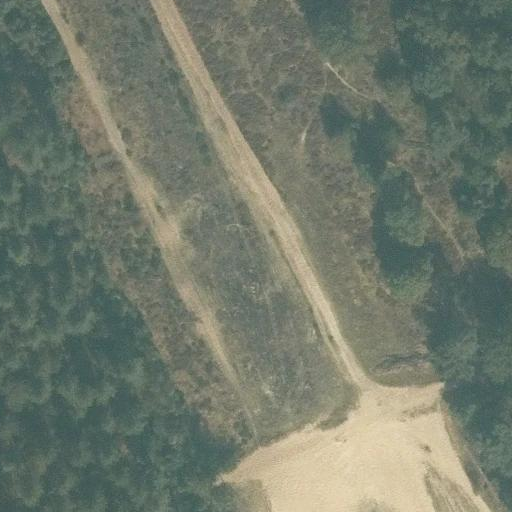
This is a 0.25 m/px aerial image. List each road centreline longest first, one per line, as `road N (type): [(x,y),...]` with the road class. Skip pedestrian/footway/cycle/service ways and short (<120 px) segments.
road 1 (track): [(177,0),(378,419)]
road 2 (track): [(378,419),(160,511)]
road 3 (track): [(378,419),(511,366)]
